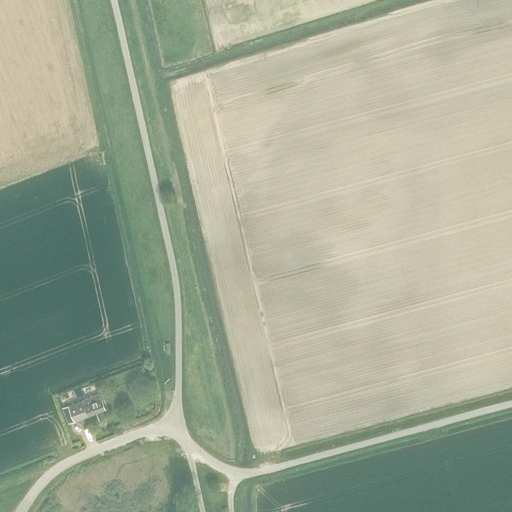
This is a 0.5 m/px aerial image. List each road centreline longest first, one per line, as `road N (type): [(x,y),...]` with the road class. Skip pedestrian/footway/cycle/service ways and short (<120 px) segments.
road 1 (unclassified): [(183,436),(172,259),(113,0)]
road 2 (unclassified): [(237,473),(511,405)]
road 3 (unclassified): [(21,511),(64,464),(162,427),(183,436)]
